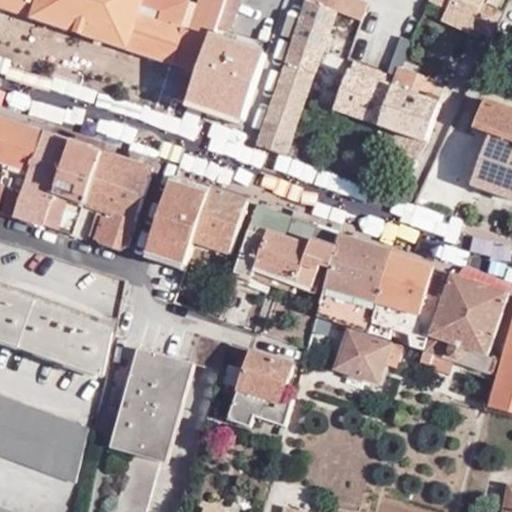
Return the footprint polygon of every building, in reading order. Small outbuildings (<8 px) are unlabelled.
[(0,0),(0,7),(201,73),(214,35),(216,29),(225,0),(200,0),(199,5),(190,31),(183,28),(97,0),(0,0)] [(192,0),(191,0),(97,0),(183,28),(191,2),(192,0)] [(225,0),(216,29),(231,34),(242,0),(225,0)] [(308,0),(308,2),(339,13),(363,21),(369,3),(359,0),(308,0)] [(490,41),(505,10),(486,1),(486,0),(437,0),(451,6),(445,21),(490,41)] [(191,2),(183,28),(190,31),(199,5),(191,2)] [(258,145),(287,155),(339,13),(308,2),(258,145)] [(338,73),(355,25),(338,20),(322,67),(338,73)] [(216,29),(214,35),(241,44),(243,38),(231,34),(216,29)] [(214,35),(201,73),(191,104),(245,121),(267,54),(241,44),(214,35)] [(402,69),(406,58),(412,41),(402,37),(389,72),(400,76),(402,69)] [(429,143),(443,103),(441,103),(432,100),(437,86),(438,82),(402,69),(400,76),(396,86),(381,127),(429,143)] [(337,112),(381,127),(396,86),(352,71),(337,112)] [(432,100),(441,103),(445,89),(437,86),(432,100)] [(511,108),(485,99),(474,129),(494,136),(475,184),(511,197),(511,108)] [(191,104),(190,109),(244,128),(245,121),(191,104)] [(44,133),(0,118),(0,198),(5,184),(0,182),(0,161),(31,172),(44,133)] [(417,160),(429,143),(381,127),(375,145),(417,160)] [(458,169),(473,175),(486,141),(455,129),(444,156),(460,162),(458,169)] [(75,144),(44,133),(31,172),(25,191),(17,217),(48,227),(75,144)] [(103,153),(75,144),(48,227),(77,237),(103,153)] [(361,160),(368,163),(374,148),(366,146),(361,160)] [(153,170),(103,153),(77,237),(120,252),(128,248),(153,170)] [(175,176),(173,182),(209,195),(212,189),(175,176)] [(173,182),(149,254),(186,266),(195,241),(209,195),(173,182)] [(10,186),(3,212),(17,217),(25,191),(10,186)] [(209,195),(195,241),(231,253),(249,201),(212,189),(209,195)] [(293,216),(259,204),(251,225),(269,232),(287,238),(293,216)] [(301,219),(293,216),(287,238),(269,232),(253,279),(272,285),(294,293),(296,287),(312,293),(321,267),(307,262),(311,246),(293,240),(301,219)] [(318,226),(301,219),(293,240),(311,246),(318,226)] [(269,232),(251,225),(240,260),(246,262),(241,275),(253,279),(269,232)] [(318,226),(311,246),(307,262),(321,267),(331,269),(341,234),(318,226)] [(396,254),(341,234),(331,269),(319,315),(371,333),(396,254)] [(147,259),(150,260),(184,272),(186,266),(149,254),(147,259)] [(446,272),(396,254),(371,333),(387,338),(388,334),(397,337),(398,333),(402,323),(405,313),(434,323),(446,272)] [(511,294),(453,275),(428,352),(454,361),(488,373),(494,355),(491,354),(511,294)] [(113,332),(0,290),(0,338),(103,375),(113,332)] [(204,304),(202,311),(220,317),(223,310),(204,304)] [(313,331),(328,336),(332,320),(318,316),(313,331)] [(511,318),(501,358),(497,376),(488,406),(511,412),(511,318)] [(402,323),(398,333),(406,336),(409,325),(402,323)] [(379,384),(386,361),(392,346),(392,344),(349,329),(335,369),(379,384)] [(229,343),(197,333),(187,362),(140,349),(113,440),(166,456),(193,363),(221,371),(229,343)] [(392,346),(386,361),(396,365),(401,350),(392,346)] [(295,366),(254,351),(231,419),(253,427),(256,416),(286,426),(293,400),(285,396),(295,366)] [(454,361),(428,352),(426,362),(450,371),(454,361)] [(501,358),(494,355),(488,373),(497,376),(501,358)] [(87,430),(0,399),(0,453),(75,481),(87,430)] [(238,432),(228,428),(223,443),(234,446),(238,432)] [(166,456),(113,440),(111,447),(131,454),(161,461),(164,462),(166,456)] [(146,511),(161,461),(131,454),(115,511),(146,511)] [(511,511),(511,486),(507,486),(502,511),(511,511)]
